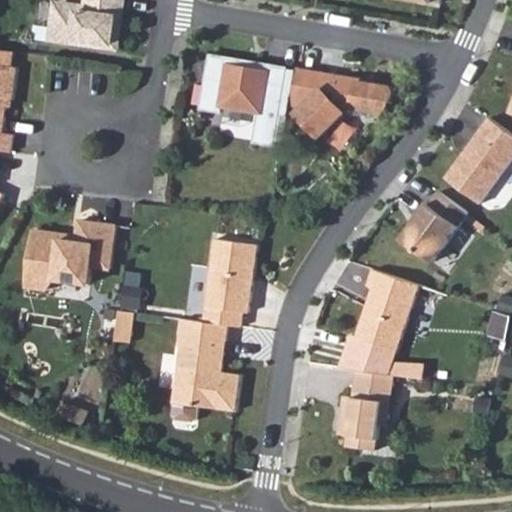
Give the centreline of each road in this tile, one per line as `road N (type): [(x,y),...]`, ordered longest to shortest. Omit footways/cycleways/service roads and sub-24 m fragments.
road 1 (residential): [(261,511),(291,307),(460,61)]
road 2 (residential): [(168,5),(460,61)]
road 3 (tertiary): [(166,511),(0,451)]
road 4 (residential): [(168,5),(156,112),(106,131)]
